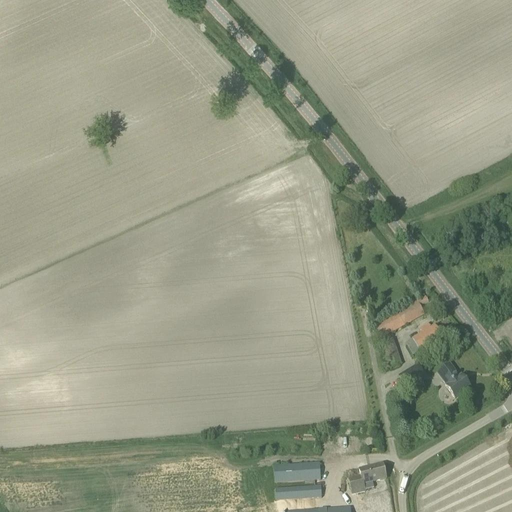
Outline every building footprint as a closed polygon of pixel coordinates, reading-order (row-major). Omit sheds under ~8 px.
[(372,327),(379,340),(424,315),(420,308),(428,303),(426,298),(372,327)] [(443,339),(434,326),(431,329),(428,325),(419,330),(422,334),(412,341),(413,342),(407,346),(414,357),(420,353),(443,339)] [(390,369),(401,365),(393,340),(381,344),(390,369)] [(407,391),(426,379),(417,365),(398,377),(407,391)] [(462,383),(449,366),(438,375),(447,387),(446,388),(455,400),(462,394),(464,396),(469,392),(468,390),(470,388),(465,381),(462,383)] [(314,481),(314,488),(275,490),(276,502),(318,499),(321,499),(321,487),(322,487),(321,480),(320,480),(319,464),(273,467),(274,473),(274,480),(274,484),(314,481)] [(382,465),(359,471),(360,477),(348,480),(352,495),(364,492),(364,491),(374,489),(372,483),(386,480),(382,465)]
